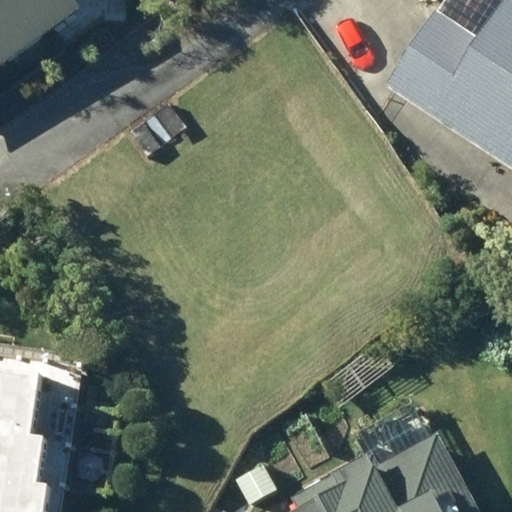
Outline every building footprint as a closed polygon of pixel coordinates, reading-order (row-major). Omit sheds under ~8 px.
[(0,0),(0,92),(104,18),(91,0),(0,0)] [(133,20),(132,0),(105,0),(106,21),(133,20)] [(403,90),(511,161),(511,21),(498,45),(452,15),(403,90)] [(174,105),(134,133),(152,159),(193,130),(174,105)] [(0,511),(74,511),(96,370),(0,355),(0,511)] [(308,511),(489,511),(447,435),(389,467),(381,454),(301,499),(308,511)] [(271,467),(244,481),(258,507),(285,493),(271,467)]
